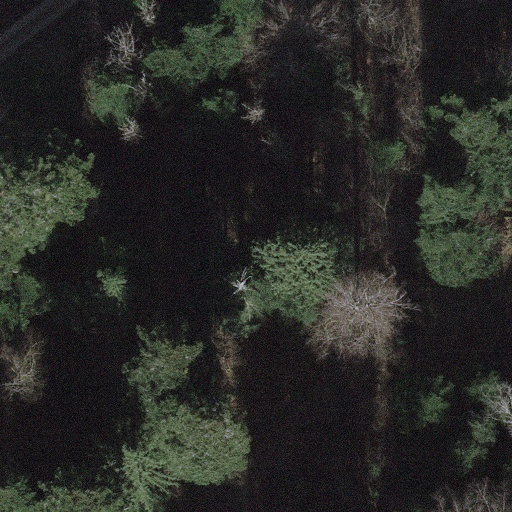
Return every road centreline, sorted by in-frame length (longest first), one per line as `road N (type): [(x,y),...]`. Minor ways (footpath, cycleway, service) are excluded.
road 1 (track): [(233,511),(511,297)]
road 2 (track): [(111,0),(64,44),(0,84)]
